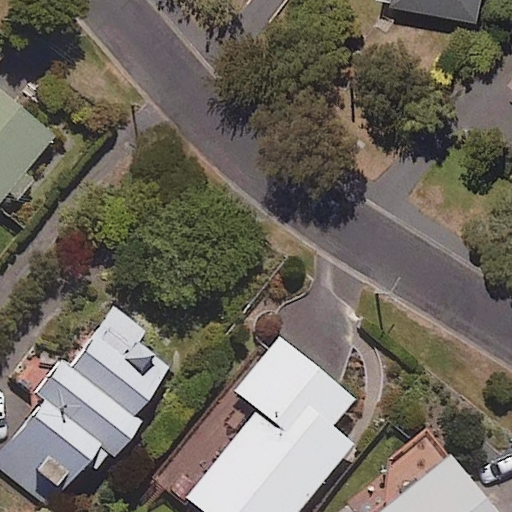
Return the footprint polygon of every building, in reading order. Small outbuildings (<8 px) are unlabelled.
[(483,0),(387,0),(387,3),(479,23),(483,0)] [(0,201),(50,141),(0,100),(0,201)] [(107,459),(113,463),(139,427),(132,423),(167,372),(134,349),(146,332),(111,308),(69,371),(57,363),(29,398),(37,404),(0,453),(0,466),(51,505),(84,467),(96,475),(107,459)] [(349,404),(274,344),(232,397),(254,415),(183,503),(194,511),(297,511),(349,448),(327,431),(349,404)] [(487,511),(425,435),(379,472),(397,494),(374,511),(487,511)]
